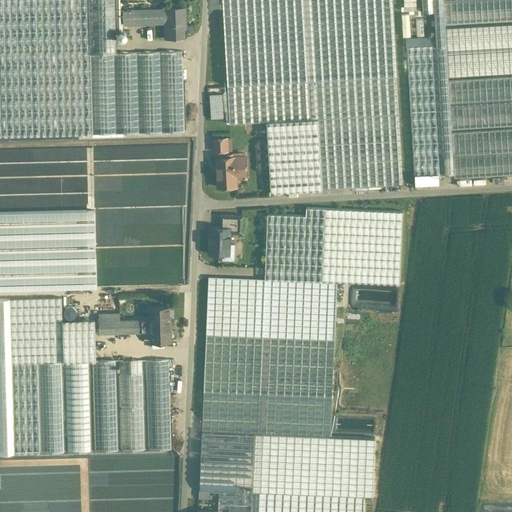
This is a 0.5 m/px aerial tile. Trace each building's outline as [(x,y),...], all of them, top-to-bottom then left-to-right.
[(0,0),(0,136),(93,134),(91,53),(89,0),(0,0)] [(89,0),(91,53),(113,53),(116,52),(115,0),(89,0)] [(222,0),(225,46),(394,36),(391,0),(222,0)] [(409,0),(402,9),(407,13),(414,4),(409,0)] [(433,0),(434,11),(436,45),(407,46),(414,175),(415,175),(438,174),(441,174),(453,173),(451,133),(451,130),(450,107),(449,103),(448,80),(448,77),(447,54),(446,51),(445,28),(445,25),(444,2),(443,0),(433,0)] [(433,0),(422,0),(423,12),(434,11),(433,0)] [(511,0),(474,0),(444,2),(445,25),(511,20),(511,0)] [(186,6),(164,7),(164,23),(165,39),(173,38),(173,39),(176,39),(176,38),(184,38),(184,22),(186,22),(186,6)] [(164,7),(123,8),(123,24),(164,23),(164,7)] [(511,24),(445,28),(446,51),(511,47),(511,24)] [(394,36),(225,46),(230,124),(266,122),(271,192),(402,184),(394,36)] [(511,50),(447,54),(448,77),(511,73),(511,50)] [(116,52),(113,53),(115,134),(185,131),(183,51),(116,52)] [(115,134),(113,53),(91,53),(93,134),(115,134)] [(511,76),(448,80),(449,103),(511,99),(511,76)] [(211,117),(225,116),(224,93),(211,93),(211,117)] [(511,102),(450,107),(451,130),(511,125),(511,102)] [(511,129),(451,133),(453,173),(454,179),(511,175),(511,129)] [(227,137),(213,138),(214,151),(227,151),(227,137)] [(245,156),(216,157),(218,186),(236,185),(235,170),(246,170),(245,156)] [(438,186),(438,174),(415,175),(416,187),(438,186)] [(267,213),(265,279),(337,282),(400,284),(403,211),(306,207),(306,215),(267,213)] [(243,215),(224,214),(223,227),(223,232),(229,232),(242,233),(243,215)] [(223,227),(211,226),(210,253),(226,254),(226,244),(229,244),(229,232),(223,232),(223,227)] [(206,333),(335,339),(337,282),(265,279),(208,276),(206,333)] [(62,297),(10,298),(12,363),(38,362),(62,361),(63,361),(62,320),(62,297)] [(10,298),(0,298),(0,453),(14,453),(12,363),(10,298)] [(109,311),(120,310),(119,301),(96,302),(96,310),(109,309),(109,311)] [(169,307),(151,307),(151,319),(152,328),(152,341),(170,341),(169,317),(174,317),(174,308),(169,308),(169,307)] [(120,320),(120,313),(99,313),(99,333),(138,332),(138,328),(152,328),(151,319),(120,320)] [(95,319),(62,320),(63,361),(65,361),(89,361),(92,360),(96,360),(95,319)] [(195,459),(201,460),(261,462),(258,511),(327,511),(335,339),(206,333),(202,433),(196,432),(195,459)] [(169,358),(146,359),(148,450),(172,449),(169,358)] [(142,359),(119,360),(120,373),(142,373),(142,359)] [(96,360),(92,360),(95,451),(118,450),(115,360),(96,360)] [(62,361),(38,362),(41,453),(64,452),(62,361)] [(89,361),(65,361),(68,452),(91,451),(89,361)] [(38,362),(12,363),(14,453),(41,453),(38,362)] [(142,373),(120,373),(122,450),(145,450),(142,373)] [(258,511),(261,462),(201,460),(199,490),(212,490),(219,491),(218,511),(228,511),(229,504),(251,505),(250,511),(258,511)] [(15,467),(0,467),(0,488),(3,489),(3,486),(10,486),(10,483),(15,484),(15,467)]
